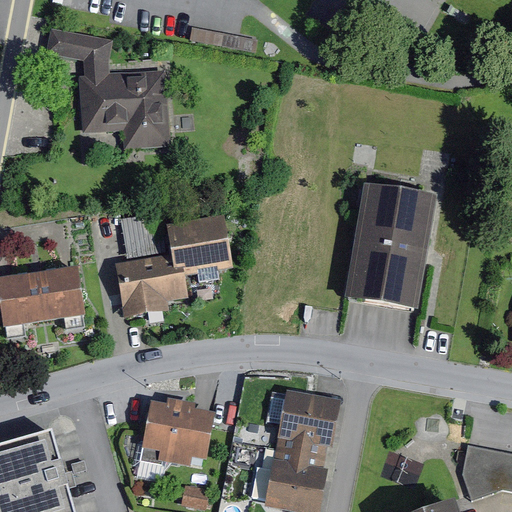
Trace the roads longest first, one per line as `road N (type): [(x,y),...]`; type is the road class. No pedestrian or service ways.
road 1 (residential): [(76,381),(129,366),(277,350),(511,386)]
road 2 (residential): [(76,381),(115,511)]
road 3 (residential): [(0,127),(23,0)]
